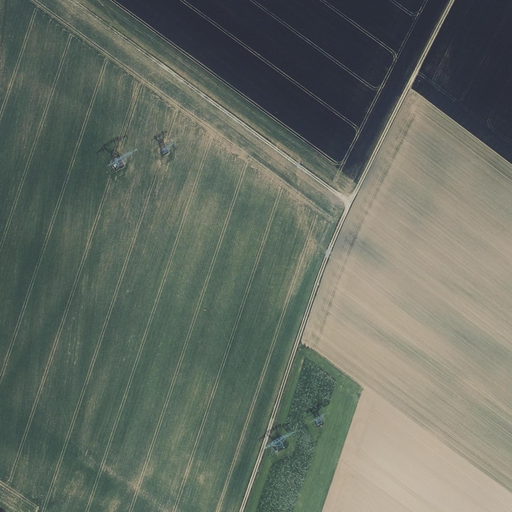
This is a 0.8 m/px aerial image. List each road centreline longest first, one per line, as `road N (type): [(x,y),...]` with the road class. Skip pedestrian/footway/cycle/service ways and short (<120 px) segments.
road 1 (track): [(237,511),(333,232),(451,0)]
road 2 (track): [(70,0),(348,203)]
